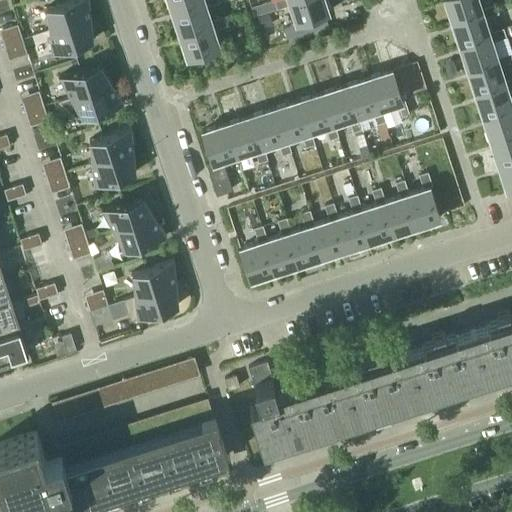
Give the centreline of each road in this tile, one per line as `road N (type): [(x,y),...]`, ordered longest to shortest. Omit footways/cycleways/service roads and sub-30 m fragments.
road 1 (residential): [(227,320),(116,0)]
road 2 (residential): [(511,237),(227,320)]
road 3 (secondary): [(511,422),(234,511)]
road 4 (residential): [(227,320),(0,398)]
